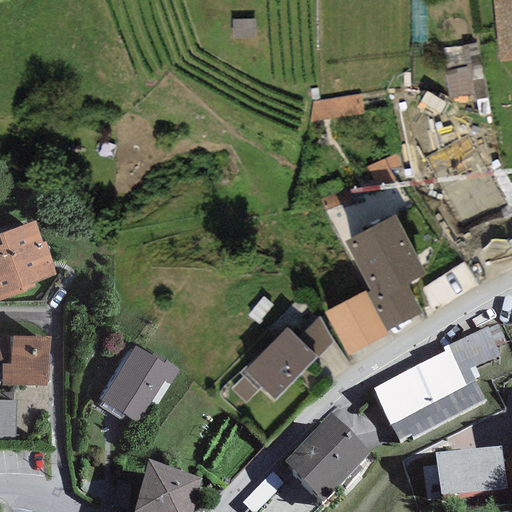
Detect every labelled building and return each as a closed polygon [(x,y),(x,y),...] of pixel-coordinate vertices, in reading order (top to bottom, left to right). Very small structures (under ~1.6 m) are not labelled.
[(511,0),(493,0),(499,61),(511,60),(511,0)] [(455,110),(488,108),(485,49),(469,50),(470,72),(453,74),(455,110)] [(511,210),(511,209),(466,134),(422,161),(468,237),(511,210)] [(396,215),(344,241),(370,292),(366,294),(386,331),(422,313),(408,284),(426,275),(396,215)] [(43,244),(35,222),(0,234),(0,240),(2,245),(0,245),(0,300),(35,288),(34,283),(57,274),(45,243),(43,244)] [(364,291),(324,312),(348,356),(388,335),(386,331),(366,294),(364,291)] [(311,308),(288,330),(317,358),(333,341),(319,317),(311,308)] [(444,352),(373,389),(398,440),(410,434),(411,438),(486,402),(474,379),(480,376),(475,367),(500,355),(486,327),(442,348),(444,352)] [(288,330),(286,328),(245,369),(244,368),(239,373),(243,377),(231,389),(245,403),(259,389),(273,403),(317,358),(288,330)] [(51,337),(0,335),(0,362),(3,362),(2,385),(48,387),(51,337)] [(151,355),(135,346),(100,400),(135,422),(142,412),(144,413),(164,381),(170,385),(180,370),(152,353),(151,355)] [(0,441),(16,440),(17,401),(0,401),(0,441)] [(370,453),(331,414),(283,462),(322,501),(370,453)] [(501,445),(435,453),(441,496),(506,488),(501,445)] [(191,511),(201,479),(147,460),(133,511),(191,511)] [(266,511),(287,489),(276,479),(247,511),(266,511)]
